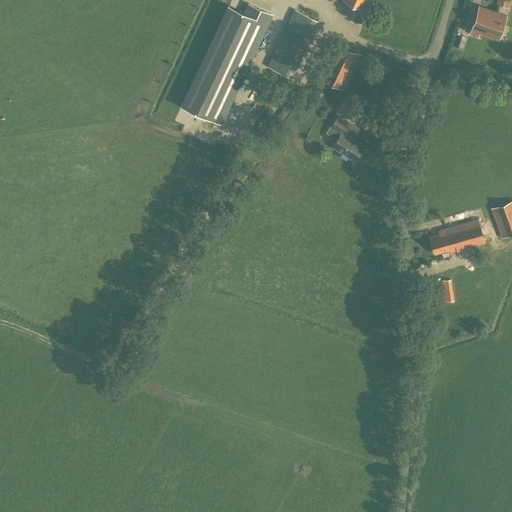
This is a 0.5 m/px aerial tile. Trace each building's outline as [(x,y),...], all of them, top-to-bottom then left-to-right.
[(271,13),(250,3),(245,12),(229,5),(182,105),(220,123),(271,13)] [(470,33),(478,36),(480,32),(499,39),(507,16),(479,6),(470,33)] [(272,57),(296,68),(319,20),(294,8),(272,57)] [(336,43),(319,77),(344,89),(361,54),(336,43)] [(324,131),(320,137),(329,142),(333,137),(324,131)] [(342,131),(332,146),(354,160),(363,146),(347,136),(348,135),(342,131)] [(511,200),(491,208),(491,209),(501,238),(511,234),(511,200)] [(429,236),(434,253),(450,248),(451,252),(485,242),(478,219),(438,232),(439,233),(429,236)] [(441,280),(445,302),(454,300),(451,279),(441,280)]
